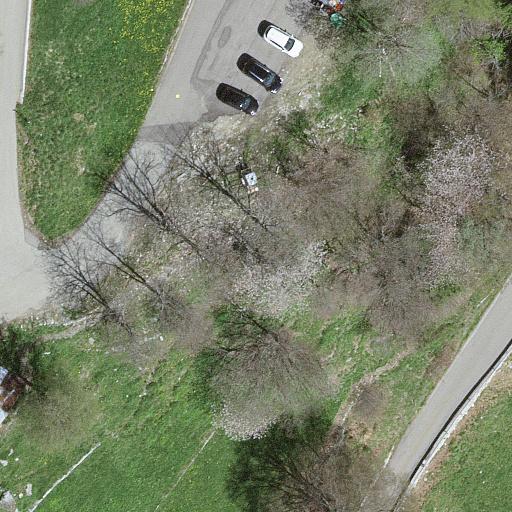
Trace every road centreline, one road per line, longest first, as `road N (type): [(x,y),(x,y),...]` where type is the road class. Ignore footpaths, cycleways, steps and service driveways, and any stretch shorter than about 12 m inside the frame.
road 1 (unclassified): [(232,0),(135,192),(80,267),(31,283),(14,279),(0,256)]
road 2 (unclassified): [(382,511),(424,435),(511,309)]
road 3 (unclassified): [(0,155),(11,0)]
